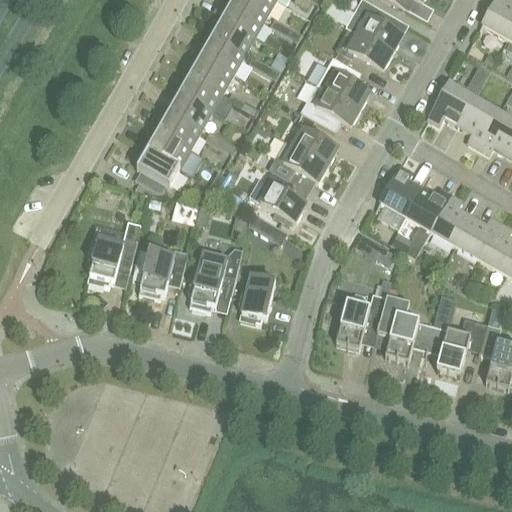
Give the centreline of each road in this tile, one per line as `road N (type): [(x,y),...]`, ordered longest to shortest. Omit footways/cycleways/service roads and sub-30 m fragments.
road 1 (residential): [(283,394),(84,347),(0,370)]
road 2 (residential): [(177,0),(37,249)]
road 3 (residential): [(283,394),(335,224),(389,133)]
road 4 (residential): [(511,454),(283,394)]
road 5 (residential): [(389,133),(466,0)]
road 6 (residential): [(511,206),(389,133)]
